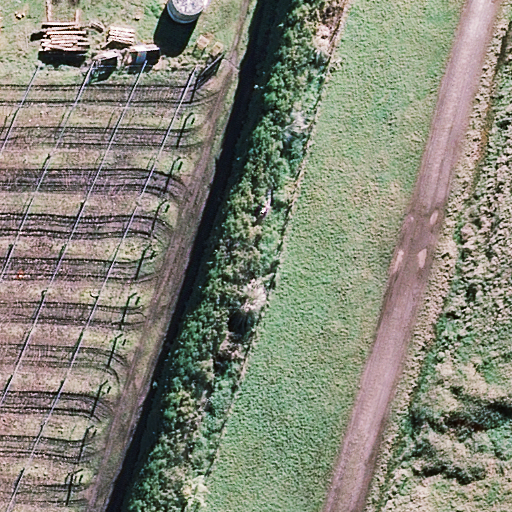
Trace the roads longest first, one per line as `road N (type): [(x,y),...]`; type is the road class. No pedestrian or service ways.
road 1 (track): [(342,511),(485,0)]
road 2 (track): [(251,0),(110,511)]
